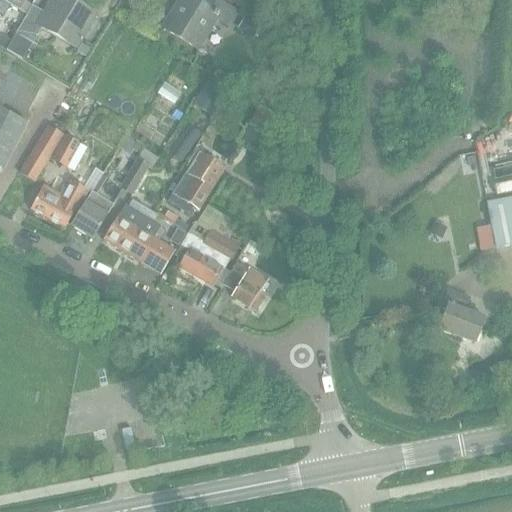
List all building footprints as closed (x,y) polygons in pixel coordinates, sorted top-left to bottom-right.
[(1,0),(0,1),(20,12),(26,0),(1,0)] [(77,48),(96,16),(67,0),(52,0),(45,14),(32,6),(15,35),(32,45),(42,28),(77,48)] [(223,18),(229,8),(215,0),(202,0),(200,4),(194,0),(179,0),(171,15),(174,17),(166,31),(197,49),(218,15),(223,18)] [(0,35),(0,49),(6,52),(11,43),(0,35)] [(11,43),(6,52),(22,62),(31,47),(14,37),(11,43)] [(211,77),(201,93),(220,104),(229,88),(211,77)] [(182,96),(165,85),(158,97),(174,107),(182,96)] [(0,168),(3,170),(27,124),(0,110),(0,168)] [(62,136),(47,127),(19,174),(33,183),(48,158),(51,159),(65,167),(77,146),(62,137),(62,136)] [(244,148),(238,159),(263,175),(270,164),(244,148)] [(136,162),(135,164),(127,159),(122,167),(130,172),(120,188),(131,195),(147,169),(136,162)] [(465,205),(484,201),(478,170),(459,174),(465,205)] [(197,211),(210,190),(186,174),(169,203),(189,215),(193,208),(197,211)] [(63,229),(83,190),(69,182),(61,198),(41,188),(29,211),(63,229)] [(273,189),(267,199),(285,210),(291,200),(273,189)] [(91,240),(112,206),(91,193),(70,227),(91,240)] [(511,196),(487,202),(491,224),(496,249),(511,245),(511,196)] [(149,214),(127,200),(122,209),(144,222),(149,214)] [(158,230),(153,239),(115,218),(102,241),(160,275),(173,251),(165,246),(168,241),(164,239),(166,235),(158,230)] [(440,240),(446,228),(434,222),(428,235),(440,240)] [(203,246),(230,262),(237,251),(210,235),(203,246)] [(211,287),(221,270),(188,250),(187,251),(184,249),(174,265),(211,287)] [(261,292),(267,282),(248,270),(231,298),(255,312),(265,295),(261,292)] [(474,344),(485,317),(466,310),(471,299),(449,291),(443,304),(448,306),(438,330),(474,344)]
